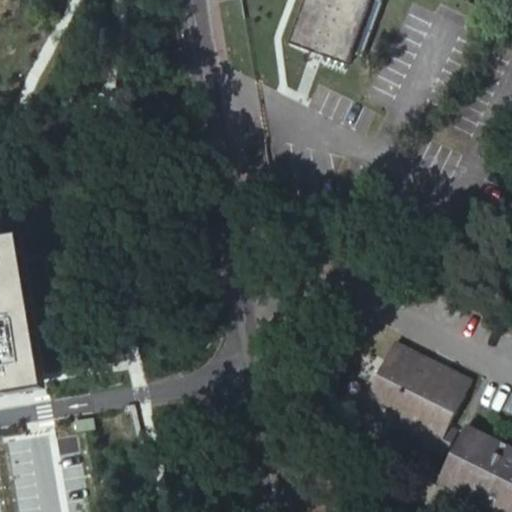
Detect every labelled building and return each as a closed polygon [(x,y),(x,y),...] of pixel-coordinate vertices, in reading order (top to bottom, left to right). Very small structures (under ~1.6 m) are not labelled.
[(303,0),(289,40),(347,62),(351,49),(361,52),(380,0),(303,0)] [(22,241),(0,244),(0,383),(44,376),(22,241)] [(446,456),(461,427),(452,424),(474,380),(450,368),(448,372),(432,363),(434,360),(397,341),(357,420),(388,436),(395,422),(426,438),(423,445),(446,456)] [(511,511),(511,451),(467,428),(451,459),(441,478),(509,511),(511,511)] [(435,459),(405,444),(402,451),(431,465),(435,459)]
